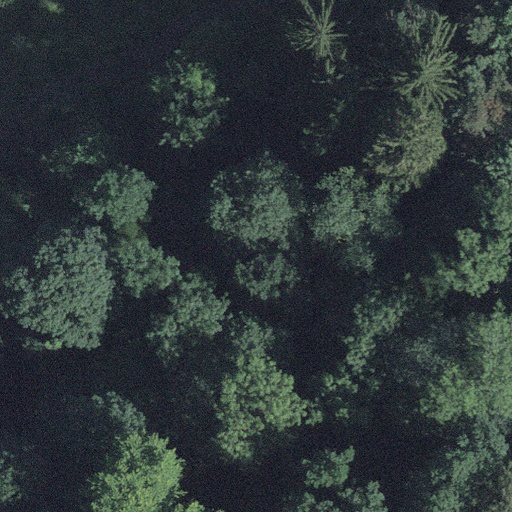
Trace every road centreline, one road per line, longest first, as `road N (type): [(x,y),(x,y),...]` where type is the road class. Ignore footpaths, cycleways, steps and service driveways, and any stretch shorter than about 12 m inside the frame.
road 1 (track): [(0,418),(84,408),(233,475),(430,447),(511,454)]
road 2 (track): [(154,53),(26,104),(0,146)]
